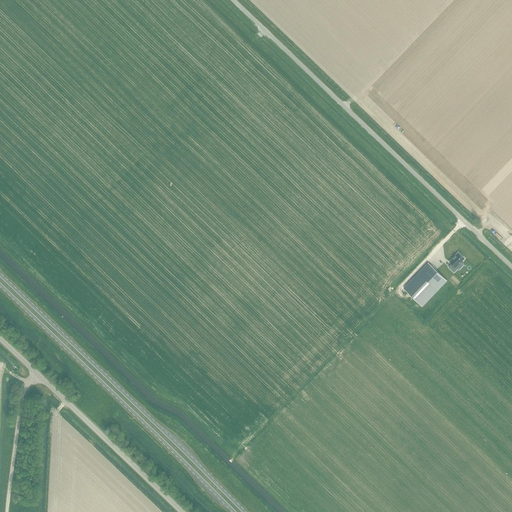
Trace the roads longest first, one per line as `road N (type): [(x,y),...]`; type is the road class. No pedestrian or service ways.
road 1 (unclassified): [(511,267),(232,0)]
road 2 (primary): [(243,511),(0,275)]
road 3 (primary): [(0,284),(234,511)]
road 4 (unclassified): [(181,511),(0,338)]
road 5 (track): [(36,373),(20,401),(6,511)]
road 6 (track): [(0,312),(82,391),(72,407)]
